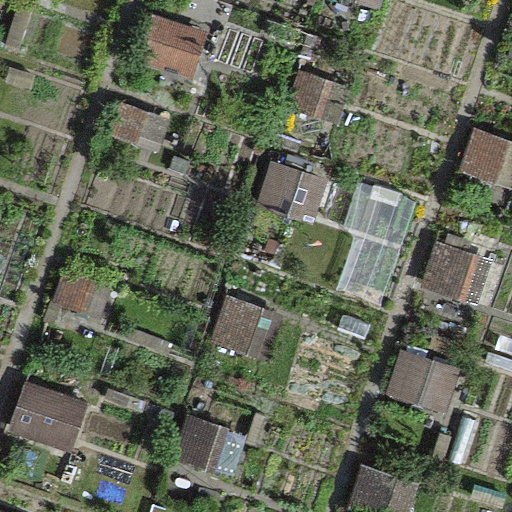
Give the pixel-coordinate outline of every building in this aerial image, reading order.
[(44,12),(18,4),(5,44),(31,52),(44,12)] [(151,11),(137,58),(193,75),(207,28),(151,11)] [(351,84),(299,68),(287,105),(339,122),(351,84)] [(121,98),(110,131),(162,147),(172,115),(121,98)] [(511,136),(472,124),(459,168),(511,184),(511,136)] [(328,176),(272,158),(258,203),(314,221),(328,176)] [(434,239),(420,283),(478,301),(491,256),(434,239)] [(63,267),(52,298),(102,314),(112,283),(63,267)] [(283,311),(227,292),(210,341),(266,360),(283,311)] [(460,365),(400,345),(385,392),(445,411),(460,365)] [(25,378),(8,428),(72,449),(89,399),(25,378)] [(249,431),(188,411),(172,457),(234,477),(249,431)] [(362,462),(349,502),(381,511),(408,511),(418,480),(362,462)]
